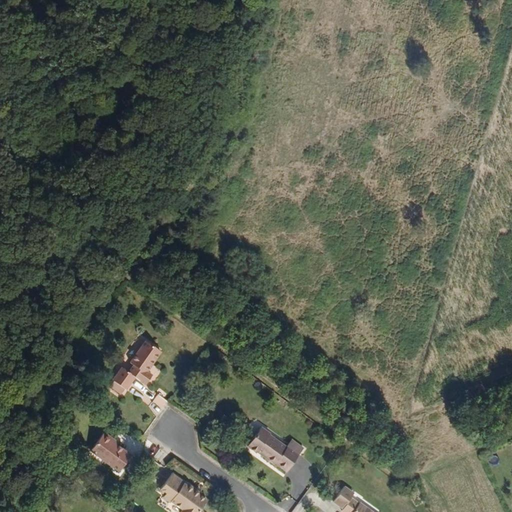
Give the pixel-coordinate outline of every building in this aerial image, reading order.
[(150,371),(146,368),(160,348),(144,337),(127,360),(130,362),(127,367),(120,363),(111,377),(113,379),(110,384),(120,390),(122,386),(124,386),(133,374),(144,381),(150,371)] [(159,395),(152,404),(161,411),(168,401),(159,395)] [(256,452),(286,472),(299,454),(286,445),(260,426),(254,437),(250,435),(244,445),(255,453),(256,452)] [(119,469),(130,452),(116,443),(111,439),(113,436),(102,429),(89,448),(119,469)] [(299,454),(304,447),(291,439),(286,445),(299,454)] [(182,511),(195,511),(206,497),(169,471),(157,488),(181,506),(179,510),(182,511)] [(374,511),(351,495),(353,493),(345,487),(333,502),(342,509),(341,510),(343,511),(374,511)]
